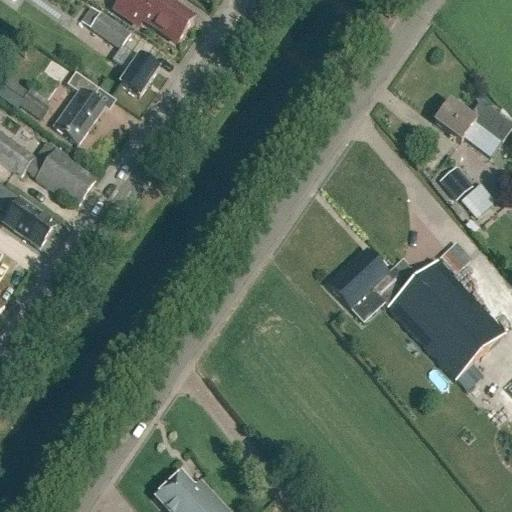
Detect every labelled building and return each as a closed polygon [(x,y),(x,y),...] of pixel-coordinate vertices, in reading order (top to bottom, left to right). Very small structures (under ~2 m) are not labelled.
[(157,0),(151,9),(137,0),(123,0),(114,14),(139,31),(143,25),(177,48),(193,24),(157,0)] [(137,63),(128,57),(122,52),(131,39),(100,18),(89,11),(79,26),(90,33),(119,53),(111,64),(126,75),(125,76),(127,77),(119,89),(138,102),(158,74),(139,61),(137,63)] [(77,150),(104,112),(92,103),(99,94),(75,77),(67,89),(78,97),(53,133),(77,150)] [(40,124),(51,108),(28,94),(18,110),(40,124)] [(511,132),(511,129),(479,105),(467,121),(449,107),(435,127),(461,146),(475,126),(502,146),(511,132)] [(34,164),(0,140),(0,166),(22,181),(25,177),(58,200),(60,197),(78,210),(95,185),(81,176),(84,173),(45,147),(34,164)] [(456,173),(441,186),(457,204),(472,191),(456,173)] [(19,204),(4,194),(0,199),(0,213),(8,219),(2,228),(39,254),(55,231),(44,223),(45,221),(19,203),(19,204)] [(505,339),(437,265),(403,297),(387,280),(388,279),(365,254),(328,290),(350,314),(371,295),(455,385),(505,339)] [(438,264),(454,281),(462,273),(447,256),(438,264)] [(181,480),(156,503),(164,511),(225,511),(201,486),(193,493),(181,480)]
